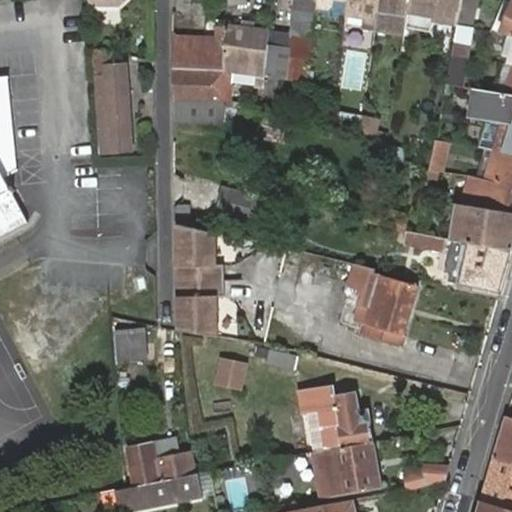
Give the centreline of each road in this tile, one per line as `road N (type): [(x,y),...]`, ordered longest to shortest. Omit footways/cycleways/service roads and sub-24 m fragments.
road 1 (residential): [(164,0),(166,319)]
road 2 (residential): [(461,511),(511,337)]
